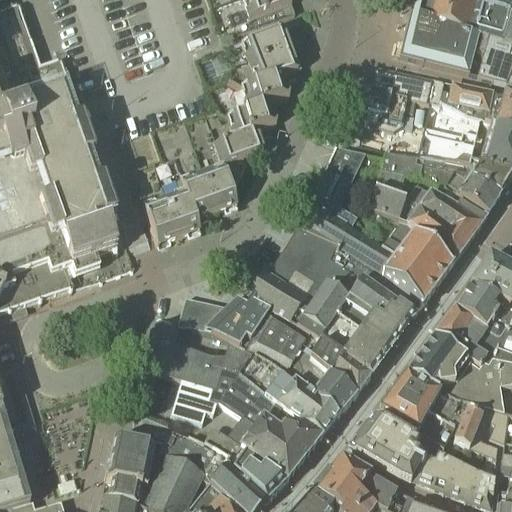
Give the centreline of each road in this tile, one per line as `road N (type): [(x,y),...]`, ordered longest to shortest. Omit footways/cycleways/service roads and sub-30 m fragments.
road 1 (residential): [(129,292),(235,251),(338,54),(344,13)]
road 2 (residential): [(129,292),(38,326),(28,344),(39,380),(56,389),(112,364)]
